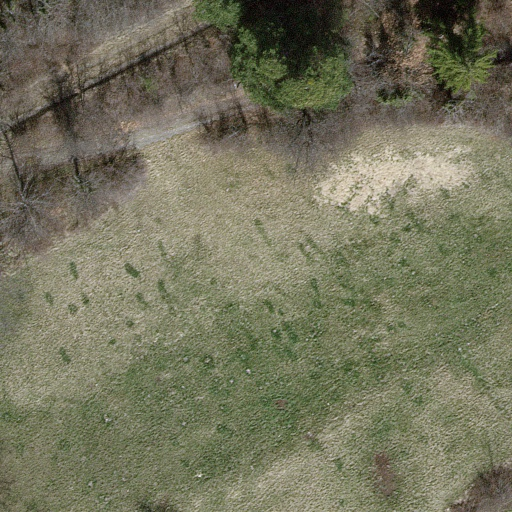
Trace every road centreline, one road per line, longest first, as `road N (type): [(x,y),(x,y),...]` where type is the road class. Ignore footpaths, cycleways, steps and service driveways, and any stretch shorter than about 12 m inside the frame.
road 1 (track): [(0,162),(383,68),(511,49)]
road 2 (track): [(0,113),(214,0)]
